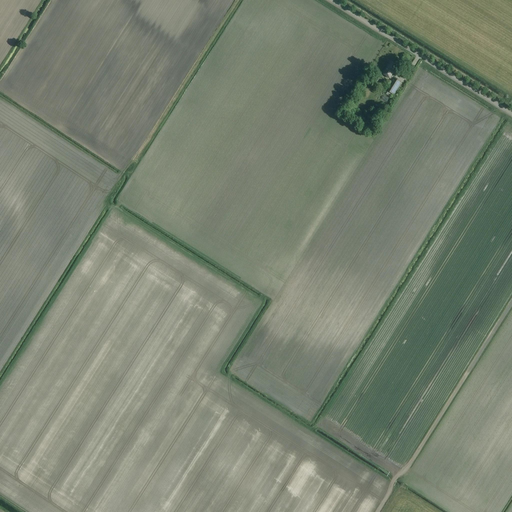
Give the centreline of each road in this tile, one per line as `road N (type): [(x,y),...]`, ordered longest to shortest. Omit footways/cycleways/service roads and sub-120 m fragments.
road 1 (track): [(379,511),(511,302)]
road 2 (unclassified): [(330,0),(511,114)]
